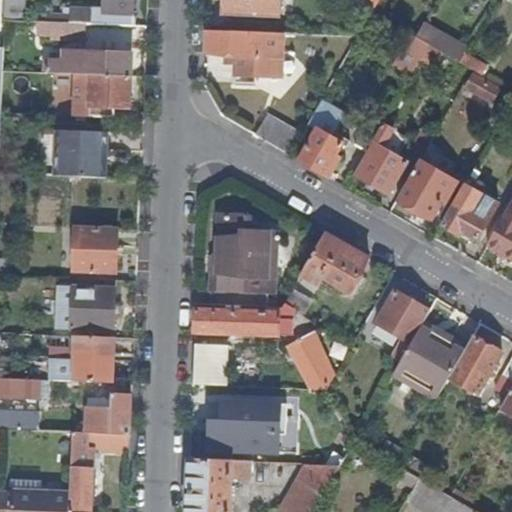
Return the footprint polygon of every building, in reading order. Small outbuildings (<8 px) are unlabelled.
[(22,0),(7,0),(6,23),(14,24),(27,24),(28,0),(22,0)] [(66,26),(88,27),(135,29),(135,0),(104,0),(105,11),(94,11),(93,12),(66,12),(66,26)] [(230,0),(230,10),(231,10),(231,16),(282,18),(282,0),(230,0)] [(369,0),(377,14),(384,0),(369,0)] [(377,14),(370,25),(379,30),(409,47),(396,68),(414,78),(428,55),(433,47),(419,39),(377,14)] [(87,44),(88,27),(66,26),(27,24),(14,24),(14,34),(54,36),(53,43),(87,44)] [(379,30),(370,25),(362,39),(361,41),(369,46),(379,30)] [(424,30),(419,39),(433,47),(463,64),(468,56),(424,30)] [(241,80),(285,82),(287,36),(210,33),(209,56),(229,56),(241,57),(241,67),(241,80)] [(475,71),(463,64),(433,47),(428,55),(471,79),(475,71)] [(49,76),(79,77),(133,78),(134,57),(68,55),(68,64),(49,64),(49,76)] [(241,67),(241,57),(229,56),(229,67),(241,67)] [(490,69),(468,56),(463,64),(475,71),(485,77),(490,69)] [(133,78),(79,77),(78,87),(78,119),(117,120),(117,111),(132,111),(133,78)] [(469,89),(495,104),(503,93),(477,77),(469,89)] [(350,150),(353,144),(347,141),(344,146),(334,140),(337,135),(346,116),(324,103),(310,127),(320,132),(303,162),(334,180),(345,160),(340,157),(345,147),(350,150)] [(260,137),(293,157),(306,134),(272,114),(260,137)] [(357,150),(369,157),(385,130),(372,123),(357,150)] [(394,136),(385,130),(369,157),(358,177),(392,197),(411,164),(386,150),(394,136)] [(414,152),(426,159),(438,137),(426,131),(414,152)] [(58,133),(57,179),(105,181),(106,153),(108,153),(108,134),(58,133)] [(337,135),(334,140),(344,146),(347,141),(337,135)] [(462,185),(423,163),(401,202),(435,221),(444,204),(447,198),(452,201),(462,185)] [(478,195),(484,184),(473,178),(444,228),(462,237),(464,234),(481,243),(501,207),(478,195)] [(452,201),(447,198),(444,204),(450,207),(452,201)] [(0,211),(0,231),(10,231),(10,218),(13,218),(14,204),(4,204),(4,212),(0,211)] [(511,209),(509,214),(503,226),(490,248),(511,260),(511,209)] [(212,292),(212,307),(232,307),(244,308),(255,309),(255,300),(277,300),(278,278),(270,278),(271,262),(273,263),(274,241),(252,240),(252,229),(238,228),(238,225),(223,225),(223,240),(220,240),(220,258),(222,258),(221,274),(219,274),(219,278),(221,278),(221,292),(212,292)] [(120,232),(77,231),(75,274),(118,275),(120,232)] [(328,235),(304,277),(322,287),(326,280),(352,294),(371,260),(328,235)] [(106,290),(118,290),(118,283),(106,282),(106,290)] [(116,333),(118,290),(106,290),(75,289),(74,312),(68,312),(67,329),(73,329),(73,332),(116,333)] [(307,298),(296,291),(288,306),(299,311),(307,298)] [(425,327),(428,322),(433,313),(398,293),(380,325),(406,340),(397,355),(406,360),(425,327)] [(299,311),(288,306),(285,310),(282,310),(282,315),(282,320),(294,320),(299,311)] [(294,320),(282,320),(282,315),(244,314),(244,308),(232,307),(232,313),(198,312),(197,335),(294,335),(294,320)] [(471,347),(428,322),(425,327),(468,352),(471,347)] [(425,327),(406,360),(399,371),(443,397),(452,379),(468,352),(425,327)] [(302,341),(330,392),(338,378),(318,334),(302,341)] [(52,356),(51,362),(71,362),(115,364),(116,340),(77,338),(77,357),(52,356)] [(505,355),(476,338),(471,347),(468,352),(452,379),(481,396),(505,355)] [(313,391),(330,392),(302,341),(289,347),(313,391)] [(197,346),(195,386),(228,387),(230,348),(197,346)] [(76,367),(76,385),(114,386),(115,364),(71,362),(71,367),(76,367)] [(0,381),(0,432),(40,435),(41,415),(0,413),(0,412),(0,402),(25,402),(25,401),(41,401),(41,383),(0,381)] [(89,437),(101,437),(132,439),(133,398),(114,397),(113,411),(90,410),(89,437)] [(194,397),(194,413),(211,414),(211,435),(223,435),(223,446),(228,447),(228,444),(252,445),(253,398),(212,397),(212,398),(194,397)] [(72,496),(71,511),(93,511),(95,452),(89,452),(89,437),(74,436),(72,496)] [(132,439),(101,437),(101,455),(131,456),(132,439)] [(432,468),(410,454),(402,468),(408,472),(423,481),(424,482),(432,468)] [(254,482),(255,464),(191,462),(189,511),(233,511),(235,481),(254,482)] [(317,511),(344,468),(308,467),(282,511),(317,511)] [(423,481),(408,472),(403,480),(418,489),(423,481)] [(476,511),(424,482),(423,481),(418,489),(409,503),(424,511),(476,511)] [(13,484),(13,493),(43,494),(43,485),(13,484)] [(43,494),(13,493),(13,495),(0,494),(0,511),(71,511),(72,496),(43,494)]
